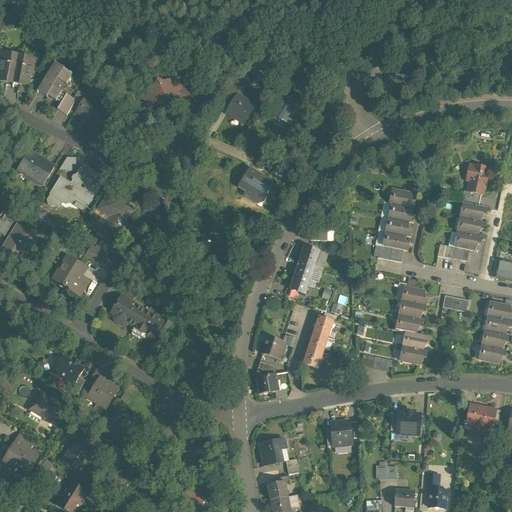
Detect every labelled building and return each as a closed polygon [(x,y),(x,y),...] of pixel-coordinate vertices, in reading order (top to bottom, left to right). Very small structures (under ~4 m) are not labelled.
[(18,59),(6,57),(4,65),(0,64),(0,66),(0,82),(7,84),(8,84),(8,81),(14,83),(18,59)] [(31,61),(18,59),(14,83),(20,84),(20,85),(21,85),(27,86),(29,79),(32,80),(33,71),(30,70),(31,61)] [(55,65),(37,95),(38,96),(38,95),(47,100),(48,99),(56,104),(57,103),(61,97),(62,95),(53,90),(58,82),(67,87),(69,84),(71,82),(70,82),(72,78),(64,73),(64,72),(56,67),(56,66),(55,65)] [(181,78),(175,81),(178,90),(182,91),(186,89),(181,78)] [(175,81),(164,86),(157,83),(155,89),(144,94),(148,104),(151,102),(153,107),(155,108),(159,106),(169,110),(172,101),(176,99),(177,102),(192,108),(194,102),(196,97),(182,91),(178,90),(175,81)] [(242,90),(233,84),(226,95),(235,101),(237,98),(242,90)] [(151,102),(148,104),(144,94),(141,95),(147,111),(155,108),(153,107),(151,102)] [(66,100),(61,97),(57,103),(62,106),(66,100)] [(284,97),(272,116),(273,116),(271,119),(272,119),(273,117),(285,124),(283,126),(284,126),(286,124),(297,106),(298,105),(297,105),(297,104),(285,97),(284,97)] [(76,103),(67,98),(66,100),(62,106),(58,113),(67,118),(76,103)] [(105,111),(85,98),(80,108),(82,109),(78,115),(96,127),(105,111)] [(237,98),(235,101),(227,115),(244,126),(255,109),(237,98)] [(201,105),(194,102),(192,108),(189,115),(196,118),(201,105)] [(208,107),(201,105),(196,118),(203,121),(208,107)] [(297,106),(286,124),(295,129),(301,119),(300,118),(304,111),(297,106)] [(54,169),(30,154),(19,171),(31,178),(30,180),(42,188),(54,169)] [(283,170),(259,160),(257,166),(281,176),(283,170)] [(76,161),(67,161),(59,173),(72,174),(72,167),(76,167),(76,161)] [(489,171),(473,168),(473,169),(469,168),(466,184),(470,184),(467,195),(481,198),(483,198),(484,191),(486,191),(489,175),(488,175),(489,171)] [(103,182),(83,170),(72,188),(61,181),(51,197),(63,204),(65,206),(72,196),(88,206),(103,182)] [(273,185),(250,171),(238,191),(245,195),(243,199),(255,206),(258,202),(264,199),(266,201),(271,194),(268,193),(273,185)] [(413,205),(412,197),(402,195),(402,193),(400,193),(399,194),(394,193),(391,207),(412,211),(414,211),(415,206),(413,205)] [(467,195),(463,194),(461,206),(465,207),(479,210),(481,198),(467,195)] [(51,197),(48,203),(49,207),(51,209),(55,208),(58,209),(60,209),(63,204),(51,197)] [(133,214),(108,198),(99,212),(113,221),(107,230),(119,238),(133,214)] [(412,211),(394,207),(391,222),(409,225),(413,226),(415,219),(413,219),(412,211)] [(479,210),(465,207),(462,222),(480,225),(484,218),(486,219),(487,211),(479,210)] [(14,225),(7,221),(0,232),(0,236),(5,239),(14,225)] [(409,225),(391,222),(388,236),(406,239),(410,240),(412,234),(410,234),(409,225)] [(480,225),(462,222),(459,236),(477,240),(481,233),(483,233),(485,226),(480,225)] [(39,240),(18,227),(1,254),(15,262),(23,249),(30,254),(39,240)] [(327,234),(311,234),(311,244),(327,244),(327,234)] [(388,236),(378,234),(375,248),(380,249),(385,250),(388,236)] [(406,239),(388,236),(385,250),(404,254),(408,255),(409,248),(406,248),(406,239)] [(477,240),(459,236),(456,251),(463,252),(469,254),(474,255),(478,248),(480,248),(482,241),(477,240)] [(220,240),(203,239),(201,256),(233,259),(235,241),(233,241),(220,240)] [(320,255),(304,249),(299,264),(315,269),(320,255)] [(385,250),(380,249),(378,259),(378,261),(384,262),(386,250),(385,250)] [(451,250),(445,249),(443,260),(449,261),(451,250)] [(106,258),(92,250),(86,260),(100,269),(106,258)] [(392,251),(386,250),(384,262),(390,263),(392,251)] [(456,251),(451,250),(449,261),(455,262),(457,251),(456,251)] [(398,253),(392,251),(390,263),(395,264),(398,253)] [(463,252),(457,251),(455,262),(461,264),(463,252)] [(469,254),(463,252),(461,264),(467,265),(469,254)] [(404,254),(398,253),(395,264),(401,265),(404,254)] [(83,269),(67,259),(63,266),(65,268),(55,284),(75,296),(84,281),(78,277),(83,269)] [(315,269),(299,264),(295,278),(310,283),(315,269)] [(511,267),(498,264),(495,281),(511,284),(511,267)] [(310,283),(295,278),(290,293),(305,298),(310,283)] [(84,281),(75,296),(80,299),(89,284),(84,281)] [(417,284),(408,282),(407,287),(407,290),(415,292),(417,284)] [(407,287),(399,286),(396,303),(404,305),(407,290),(407,287)] [(415,292),(407,290),(404,305),(426,309),(428,303),(425,302),(425,294),(415,292)] [(135,300),(125,293),(121,299),(132,306),(135,300)] [(121,299),(112,315),(116,318),(114,321),(115,324),(123,329),(126,328),(128,325),(135,330),(145,314),(132,306),(121,299)] [(451,300),(445,299),(442,311),(448,312),(451,300)] [(456,301),(451,300),(448,312),(454,313),(456,301)] [(462,302),(456,301),(454,313),(460,314),(462,302)] [(468,304),(462,302),(460,314),(466,315),(468,304)] [(426,309),(404,305),(401,319),(419,323),(423,316),(425,316),(426,309)] [(510,309),(492,305),(489,320),(511,325),(511,323),(511,317),(511,318),(510,309)] [(341,310),(334,308),(331,315),(339,317),(341,310)] [(163,325),(145,314),(135,330),(134,331),(145,338),(153,342),(158,334),(163,325)] [(173,323),(166,319),(163,325),(158,334),(164,338),(173,323)] [(419,323),(401,319),(398,334),(407,336),(416,338),(420,331),(422,331),(423,324),(419,323)] [(511,325),(489,320),(486,335),(504,338),(508,331),(510,331),(511,325)] [(333,325),(319,321),(314,336),(328,341),(333,325)] [(145,338),(134,331),(132,335),(131,336),(132,338),(139,343),(141,342),(142,341),(143,341),(145,338)] [(504,338),(486,335),(483,349),(501,353),(505,346),(507,346),(509,339),(504,338)] [(328,341),(314,336),(309,351),(323,356),(328,341)] [(416,338),(407,336),(404,351),(423,354),(426,347),(429,348),(430,341),(416,338)] [(285,346),(268,340),(262,357),(277,362),(280,352),(283,353),(285,346)] [(501,353),(483,349),(480,364),(498,368),(502,360),(505,361),(506,354),(501,353)] [(323,356),(309,351),(304,367),(318,371),(323,356)] [(423,354),(404,351),(401,366),(420,369),(424,362),(426,362),(427,355),(423,354)] [(84,372),(63,358),(52,376),(74,389),(84,372)] [(369,359),(363,358),(361,369),(367,371),(369,359)] [(375,360),(369,359),(367,371),(372,372),(375,360)] [(381,361),(375,360),(372,372),(378,373),(381,361)] [(387,362),(381,361),(378,373),(384,374),(387,362)] [(392,364),(387,362),(384,374),(390,375),(392,364)] [(274,372),(259,367),(255,380),(269,378),(273,378),(274,372)] [(267,381),(256,382),(259,398),(276,395),(275,384),(277,384),(276,377),(273,378),(269,378),(269,379),(267,379),(267,381)] [(99,383),(94,380),(88,390),(93,393),(99,383)] [(109,389),(99,383),(93,393),(88,402),(97,407),(98,405),(105,410),(108,405),(110,404),(111,404),(113,403),(113,401),(113,400),(112,398),(117,391),(110,387),(109,389)] [(3,387),(0,391),(0,402),(5,406),(13,394),(3,387)] [(40,396),(30,413),(57,429),(67,413),(40,396)] [(494,415),(485,413),(485,411),(480,410),(480,412),(470,410),(467,426),(474,427),(473,432),(483,434),(484,429),(491,430),(493,423),(494,415)] [(390,433),(397,434),(399,416),(392,416),(390,433)] [(397,434),(397,436),(420,438),(421,418),(399,416),(397,434)] [(112,430),(113,431),(108,438),(116,443),(124,448),(125,447),(127,443),(128,444),(129,443),(130,442),(131,441),(130,439),(132,434),(116,424),(115,424),(114,424),(112,425),(111,426),(111,427),(111,429),(112,430)] [(349,425),(331,427),(331,431),(333,449),(351,447),(349,425)] [(34,446),(22,439),(17,448),(28,455),(34,446)] [(94,450),(78,440),(73,448),(76,449),(66,465),(86,477),(92,466),(86,462),(94,450)] [(284,442),(260,447),(264,469),(283,465),(280,453),(286,452),(284,442)] [(124,448),(116,443),(113,447),(123,454),(127,448),(125,447),(124,448)] [(204,453),(188,443),(176,462),(186,469),(195,474),(201,466),(198,464),(204,453)] [(17,448),(15,447),(5,464),(17,472),(13,478),(22,484),(37,460),(28,455),(17,448)] [(296,463),(286,464),(287,471),(298,469),(296,463)] [(379,481),(379,483),(397,483),(397,470),(387,470),(387,465),(379,465),(379,470),(376,470),(376,481),(379,481)] [(195,474),(186,469),(183,473),(192,479),(195,474)] [(298,469),(287,471),(288,477),(299,476),(298,469)] [(439,478),(429,477),(428,485),(436,485),(439,486),(439,478)] [(289,479),(278,481),(279,486),(268,488),(271,503),(288,500),(285,487),(290,486),(289,479)] [(83,492),(70,484),(62,496),(81,508),(86,500),(91,503),(94,497),(84,491),(83,492)] [(436,485),(428,485),(427,495),(430,495),(429,511),(444,511),(445,500),(446,500),(447,493),(436,492),(436,485)] [(200,511),(209,497),(193,487),(182,504),(194,511),(200,511)] [(415,495),(396,494),(395,510),(414,511),(415,495)] [(62,496),(55,508),(61,511),(78,511),(81,508),(62,496)] [(303,497),(297,498),(298,509),(305,508),(303,497)] [(288,500),(271,503),(272,511),(295,511),(290,511),(288,500)]
